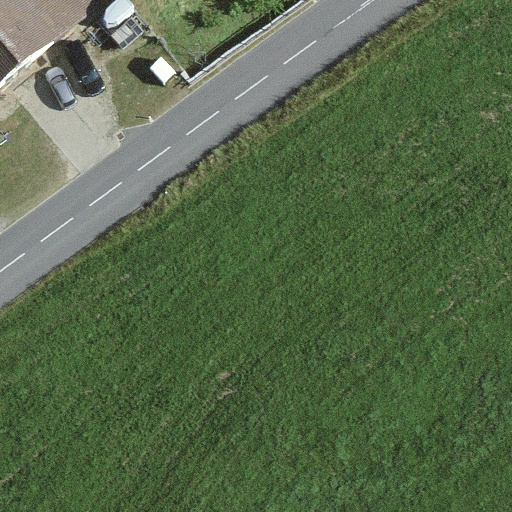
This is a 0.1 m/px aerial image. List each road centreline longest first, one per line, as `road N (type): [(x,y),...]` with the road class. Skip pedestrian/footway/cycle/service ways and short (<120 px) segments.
road 1 (tertiary): [(0,272),(379,0)]
road 2 (unknown): [(122,182),(41,70)]
